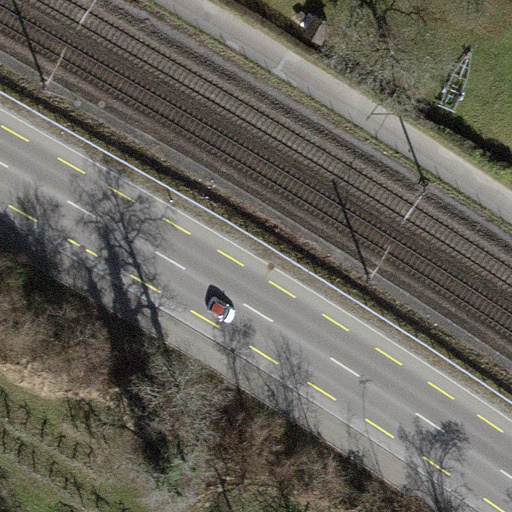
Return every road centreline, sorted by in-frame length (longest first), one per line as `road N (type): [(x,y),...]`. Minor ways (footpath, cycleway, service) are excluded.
road 1 (primary): [(0,161),(232,296),(511,486)]
road 2 (residential): [(180,0),(511,208)]
